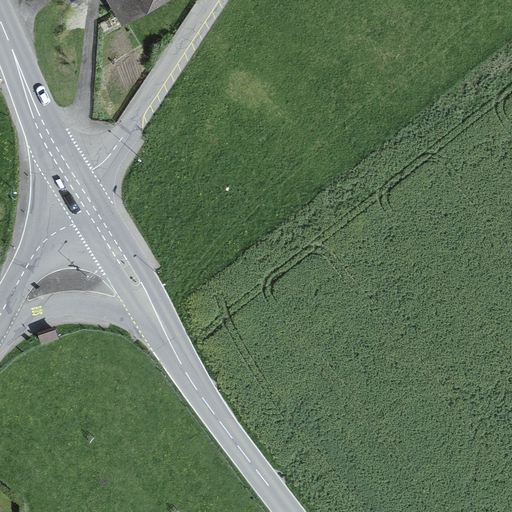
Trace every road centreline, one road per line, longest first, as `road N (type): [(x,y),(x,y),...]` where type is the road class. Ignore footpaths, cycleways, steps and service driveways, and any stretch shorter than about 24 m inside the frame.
road 1 (tertiary): [(79,193),(207,406),(286,511)]
road 2 (unclassified): [(79,193),(211,0)]
road 3 (tertiary): [(79,193),(35,113),(0,23)]
road 4 (tertiary): [(0,314),(79,193)]
